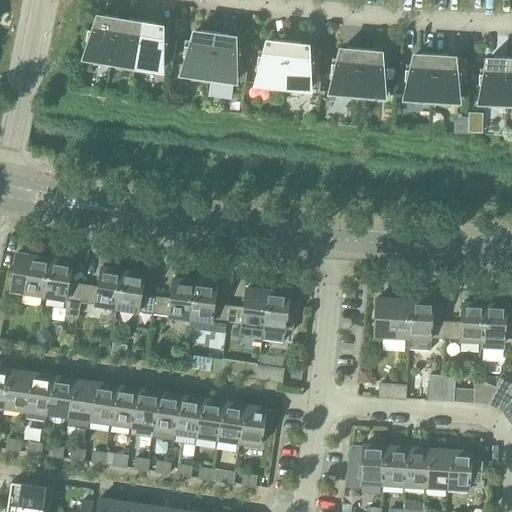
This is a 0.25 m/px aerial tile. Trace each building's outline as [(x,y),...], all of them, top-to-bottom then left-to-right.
[(111,67),(111,62),(111,61),(118,20),(119,17),(105,15),(104,18),(97,17),(94,27),(88,26),(86,41),(89,41),(84,57),(95,59),(94,64),(111,67)] [(128,22),(118,20),(111,61),(111,62),(118,63),(118,68),(134,71),(142,21),(128,19),(128,22)] [(155,23),(142,21),(134,71),(149,73),(150,68),(161,70),(161,53),(165,54),(167,39),(162,38),(162,27),(155,26),(155,23)] [(192,80),(207,82),(215,32),(201,30),(201,33),(194,32),(191,42),(185,42),(183,56),(186,57),(181,73),(192,74),(192,80)] [(228,34),(215,32),(207,82),(224,84),(224,79),(235,80),(245,81),(247,72),(235,70),(235,64),(238,64),(240,49),(235,49),(234,38),(228,37),(228,34)] [(266,90),(282,91),(288,41),(274,40),(274,43),(267,42),(264,52),(258,52),(256,67),(260,67),(255,83),(266,84),(266,90)] [(301,43),(288,41),(282,91),(298,93),(299,88),(310,89),(309,72),(312,73),(314,58),(308,57),(308,46),(301,46),(301,43)] [(340,97),(356,99),(361,48),(347,47),(347,50),(340,50),(337,60),(332,60),(330,74),(334,75),(330,91),(341,92),(340,97)] [(374,49),(361,48),(356,99),(372,100),(373,95),(384,96),(383,79),(386,79),(387,64),(382,64),(381,53),(374,53),(374,49)] [(415,103),(431,104),(434,54),(421,53),(420,56),(413,56),(411,66),(405,66),(404,81),(408,81),(404,97),(415,98),(415,103)] [(448,54),(434,54),(431,104),(447,105),(447,100),(458,100),(457,84),(460,84),(461,69),(455,69),(454,58),(447,57),(448,54)] [(490,107),(506,108),(507,57),(494,57),(494,60),(487,59),(485,70),(479,70),(478,85),(482,85),(479,101),(490,102),(490,107)] [(22,292),(43,295),(50,260),(20,255),(14,290),(22,292)] [(80,301),(83,284),(69,281),(72,264),(50,260),(43,295),(64,299),(64,316),(77,318),(80,301)] [(97,286),(83,284),(80,301),(116,307),(122,272),(100,268),(97,286)] [(144,276),(122,272),(116,307),(153,314),(156,296),(142,294),(142,293),(141,293),(144,276)] [(170,298),(156,296),(153,314),(190,318),(194,283),(172,280),(170,297),(170,298)] [(226,323),(229,305),(215,303),(214,303),(217,285),(194,283),(190,318),(226,323)] [(243,307),(229,305),(226,323),(242,325),(240,335),(262,338),(267,292),(245,289),(243,306),(243,307)] [(283,342),(284,330),(293,331),(295,314),(288,313),(288,312),(287,312),(290,295),(267,292),(262,338),(261,340),(283,342)] [(375,299),(373,335),(408,337),(410,301),(375,299)] [(433,302),(410,301),(408,337),(445,339),(446,321),(432,320),(433,302)] [(445,339),(482,341),(484,305),(461,304),(460,321),(460,322),(446,321),(445,339)] [(506,306),(484,305),(482,341),(481,349),(505,350),(505,342),(511,342),(511,338),(511,324),(506,324),(505,324),(506,306)] [(37,329),(34,344),(50,347),(52,338),(47,331),(37,329)] [(61,339),(59,348),(67,349),(71,350),(74,336),(67,334),(61,339)] [(97,354),(109,355),(111,338),(100,336),(97,354)] [(182,353),(168,352),(166,364),(180,366),(182,353)] [(187,354),(185,367),(209,371),(211,358),(187,354)] [(223,359),(221,372),(225,373),(227,373),(230,374),(232,374),(234,361),(223,359)] [(246,363),(244,376),(255,378),(257,365),(246,363)] [(258,365),(256,378),(278,381),(282,382),(282,381),(284,369),(258,365)] [(0,405),(4,406),(9,371),(0,369),(0,405)] [(31,374),(9,371),(4,406),(25,409),(31,374)] [(360,371),(359,382),(370,383),(371,372),(360,371)] [(52,377),(31,374),(25,409),(24,418),(45,421),(46,413),(47,413),(52,377)] [(428,400),(441,401),(442,376),(430,375),(428,400)] [(442,376),(441,401),(453,402),(455,377),(442,376)] [(73,381),(52,377),(47,413),(68,416),(73,381)] [(496,387),(488,405),(502,412),(503,413),(511,401),(511,395),(510,393),(511,389),(511,383),(499,378),(496,387)] [(474,403),(488,405),(496,387),(481,381),(473,380),(474,403)] [(95,384),(73,381),(68,416),(66,426),(87,429),(89,419),(95,384)] [(116,387),(95,384),(89,419),(111,422),(116,387)] [(405,398),(406,385),(380,384),(379,396),(405,398)] [(137,390),(116,387),(111,422),(131,425),(132,426),(137,390)] [(159,393),(137,390),(132,426),(131,425),(130,435),(152,438),(159,393)] [(180,397),(159,393),(152,438),(173,441),(175,432),(180,397)] [(175,432),(196,435),(201,400),(180,397),(175,432)] [(223,403),(201,400),(196,435),(217,438),(223,403)] [(511,401),(503,413),(511,425),(511,401)] [(217,438),(239,442),(244,406),(223,403),(217,438)] [(274,411),(244,406),(239,442),(261,445),(264,427),(271,428),(274,411)] [(19,451),(21,441),(8,439),(6,449),(19,451)] [(390,447),(385,447),(382,483),(404,484),(406,449),(407,443),(390,441),(390,447)] [(40,454),(42,444),(29,442),(28,452),(40,454)] [(62,457),(63,447),(51,445),(49,455),(62,457)] [(360,481),(382,483),(385,447),(362,446),(362,447),(353,446),(353,445),(352,445),(345,487),(347,486),(347,485),(360,486),(360,481)] [(83,461),(85,451),(72,449),(70,459),(83,461)] [(428,450),(406,449),(404,484),(425,486),(428,450)] [(449,452),(428,450),(425,486),(447,487),(449,452)] [(104,464),(106,454),(93,452),(92,462),(104,464)] [(469,489),(470,485),(483,486),(485,458),(479,458),(479,454),(449,452),(447,487),(469,489)] [(126,467),(127,457),(115,455),(113,465),(126,467)] [(147,470),(149,460),(136,458),(134,468),(147,470)] [(169,473),(170,463),(157,461),(156,471),(169,473)] [(190,476),(191,467),(179,465),(177,475),(190,476)] [(211,480),(213,470),(200,468),(199,478),(211,480)] [(233,483),(234,473),(221,471),(220,481),(233,483)] [(255,486),(256,476),(244,474),(242,484),(255,486)] [(8,504),(41,509),(49,511),(52,488),(40,487),(41,481),(27,479),(26,485),(11,482),(8,504)] [(95,511),(118,511),(120,503),(98,499),(95,511)] [(82,501),(79,511),(91,511),(92,503),(82,501)] [(140,511),(141,506),(120,503),(118,511),(140,511)]
